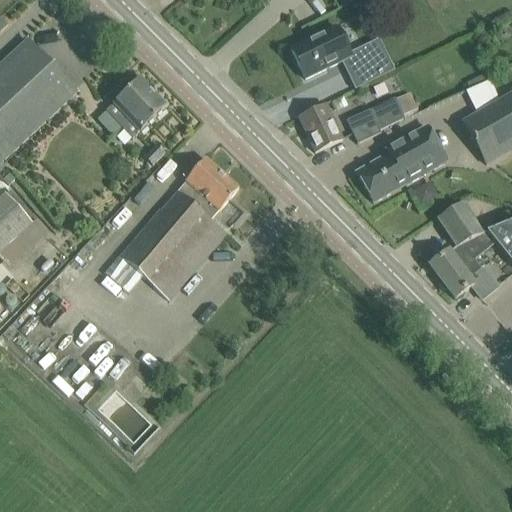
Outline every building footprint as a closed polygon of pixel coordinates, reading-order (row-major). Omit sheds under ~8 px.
[(308,43),(291,52),(305,81),(343,62),(346,68),(344,69),(355,92),(395,72),(379,40),(363,48),(364,51),(351,57),(342,39),(337,30),(337,29),(334,30),(322,36),(320,37),(318,34),(306,40),(308,43)] [(0,165),(76,95),(27,42),(0,67),(0,165)] [(139,135),(167,109),(140,80),(112,107),(113,108),(111,109),(110,109),(105,113),(132,142),(137,137),(136,136),(138,134),(139,135)] [(468,111),(495,102),(488,83),(461,92),(468,111)] [(511,147),(511,97),(462,125),(484,163),(511,147)] [(404,121),(394,99),(346,122),(357,146),(381,135),(379,132),(404,121)] [(342,142),(326,108),(299,121),(315,155),(342,142)] [(447,164),(427,129),(386,152),(389,156),(356,175),(373,205),(406,187),(447,164)] [(156,147),(144,159),(152,167),(165,156),(156,147)] [(227,237),(211,223),(238,191),(205,162),(160,213),(159,212),(118,258),(169,302),(227,237)] [(8,176),(1,183),(6,188),(14,182),(8,176)] [(6,196),(0,200),(0,260),(24,286),(59,254),(32,225),(6,196)] [(473,261),(494,245),(486,235),(485,235),(465,204),(461,206),(437,222),(456,249),(449,255),(448,254),(430,268),(455,301),(473,287),(469,281),(481,271),(473,261)] [(511,223),(486,235),(494,245),(511,266),(511,223)]
